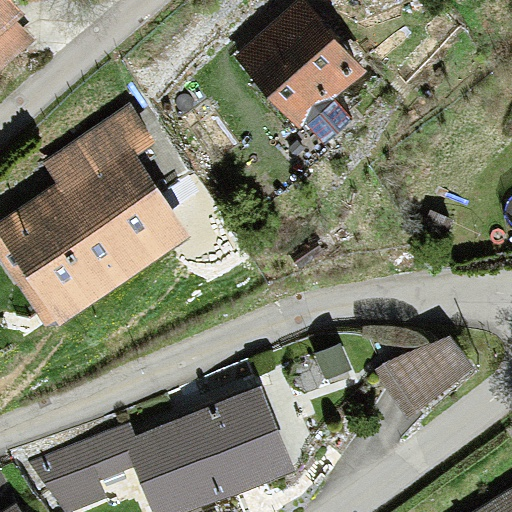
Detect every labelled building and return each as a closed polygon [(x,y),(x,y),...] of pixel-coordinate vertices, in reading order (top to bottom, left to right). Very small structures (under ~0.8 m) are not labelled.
[(352,117),(329,90),(362,61),(307,0),(304,0),(239,58),(294,121),(301,115),(324,141),(352,117)] [(121,153),(14,226),(50,277),(30,291),(43,309),(169,222),(122,153),(147,137),(129,110),(104,127),(121,153)] [(446,339),(387,365),(414,401),(464,363),(446,339)] [(259,387),(130,439),(136,456),(157,511),(163,511),(289,461),(259,387)] [(96,473),(136,456),(130,439),(124,424),(34,464),(67,508),(103,492),(96,473)] [(511,511),(511,494),(483,511),(511,511)]
